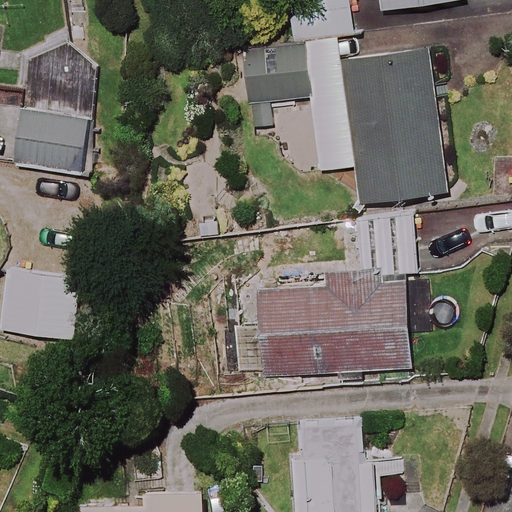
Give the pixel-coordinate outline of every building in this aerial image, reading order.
[(359,36),(352,0),(283,0),(292,40),(230,53),(248,138),(280,131),(291,182),(315,176),(356,167),(365,211),(456,192),(425,49),(360,39),(359,36)] [(454,0),(379,0),(381,9),(454,0)] [(90,121),(19,113),(13,166),(84,174),(90,121)] [(82,277),(9,272),(5,332),(77,338),(82,277)] [(404,272),(286,280),(287,292),(262,294),(267,378),(410,369),(404,272)] [(383,511),(376,454),(296,464),(302,511),(383,511)] [(209,511),(208,492),(145,495),(145,506),(75,510),(74,511),(209,511)]
